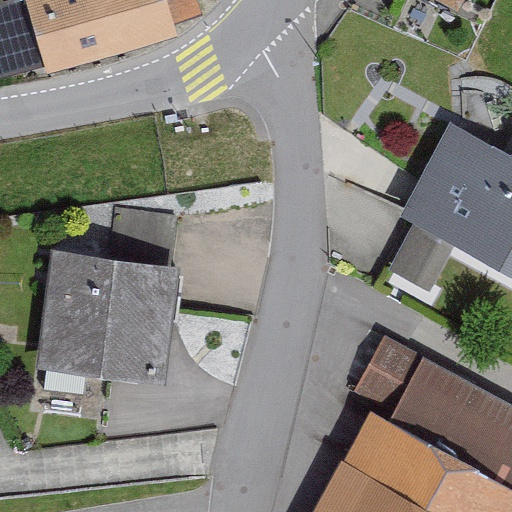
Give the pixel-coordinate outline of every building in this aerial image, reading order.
[(181,0),(38,0),(34,1),(53,70),(190,32),(181,0)] [(468,0),(430,0),(459,17),(468,0)] [(511,157),(449,124),(397,223),(410,230),(387,274),(428,296),(455,246),(511,275),(511,157)] [(118,207),(116,240),(148,242),(151,210),(118,207)] [(167,382),(183,273),(59,255),(43,364),(167,382)] [(318,511),(511,511),(511,413),(378,340),(348,395),(394,419),(391,425),(372,415),(318,511)]
